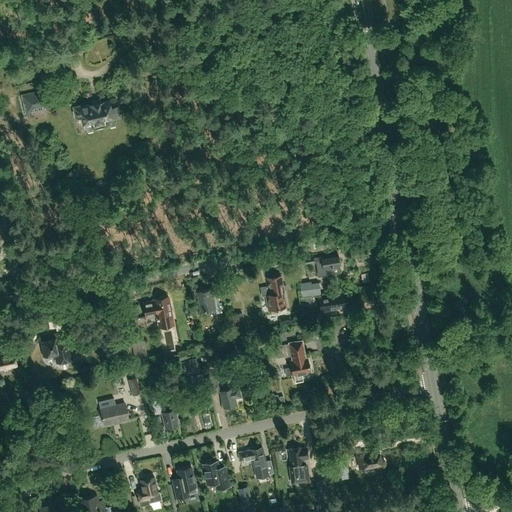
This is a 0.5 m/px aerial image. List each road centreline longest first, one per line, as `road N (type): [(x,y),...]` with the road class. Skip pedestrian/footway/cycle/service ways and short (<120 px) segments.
road 1 (unclassified): [(422,389),(0,486)]
road 2 (unclassified): [(392,231),(0,305)]
road 3 (secondary): [(403,229),(367,34)]
road 4 (secondary): [(433,387),(403,229)]
road 5 (secondary): [(457,511),(433,387)]
